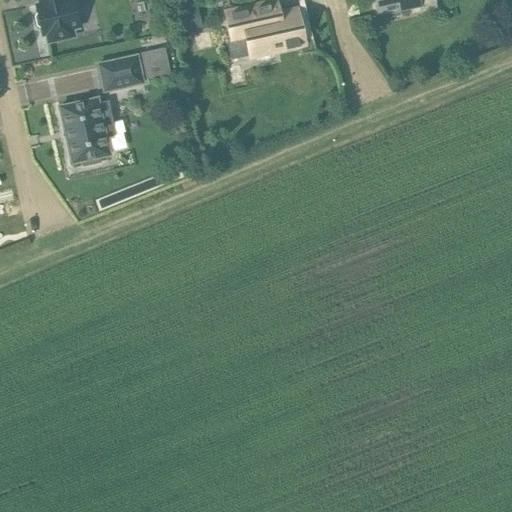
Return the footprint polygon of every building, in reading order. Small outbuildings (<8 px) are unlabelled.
[(40,0),(42,3),(35,5),(37,12),(34,17),(36,25),(40,28),(42,36),(46,35),(48,43),(74,37),(72,29),(79,27),(72,0),(40,0)] [(276,0),(225,12),(231,41),(245,38),(250,56),(305,44),(297,9),(279,13),(276,0)] [(373,0),(377,15),(383,14),(384,18),(400,15),(399,11),(420,6),(421,10),(437,6),(435,0),(373,0)] [(202,27),(197,4),(177,8),(183,31),(202,27)] [(143,40),(143,50),(164,49),(163,39),(143,40)] [(143,83),(137,56),(98,64),(104,91),(143,83)] [(156,76),(173,72),(170,57),(153,60),(156,76)] [(97,101),(97,98),(94,99),(61,106),(59,106),(59,109),(60,109),(71,161),(71,164),(74,163),(82,161),(83,166),(100,162),(99,157),(107,155),(107,156),(110,155),(109,152),(109,153),(102,121),(111,119),(107,102),(98,104),(97,101)]
